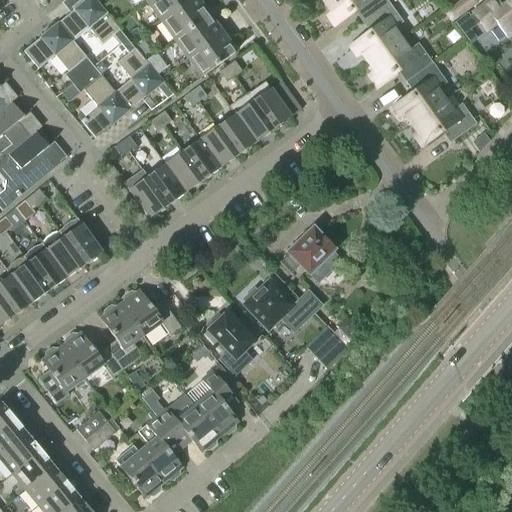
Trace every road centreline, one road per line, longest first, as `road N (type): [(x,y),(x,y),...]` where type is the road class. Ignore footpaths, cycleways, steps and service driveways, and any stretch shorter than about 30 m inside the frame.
road 1 (tertiary): [(332,511),(511,309)]
road 2 (residential): [(148,253),(0,55)]
road 3 (residential): [(148,253),(338,107)]
road 4 (residential): [(118,511),(0,366)]
road 5 (residential): [(0,362),(148,253)]
road 6 (residential): [(425,232),(338,107)]
road 7 (residential): [(338,107),(261,0)]
road 8 (residential): [(425,232),(511,138)]
road 9 (residential): [(166,511),(262,432)]
